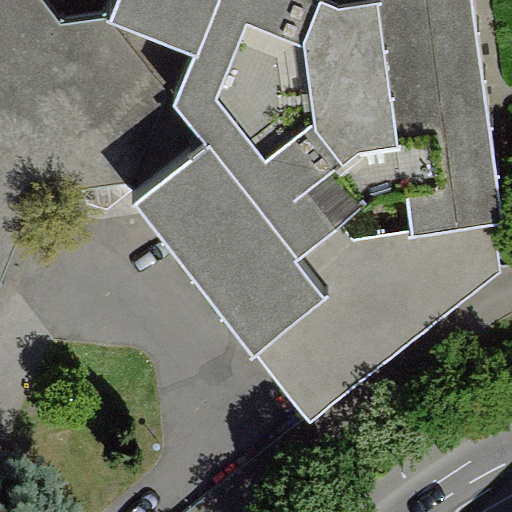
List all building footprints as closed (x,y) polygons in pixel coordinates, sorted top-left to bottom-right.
[(0,0),(0,283),(38,191),(132,180),(138,186),(212,128),(180,87),(199,38),(112,1),(111,10),(65,17),(51,0),(0,0)] [(112,0),(112,1),(199,38),(213,0),(112,0)] [(213,0),(199,38),(180,87),(212,128),(300,245),(340,213),(380,181),(406,177),(401,134),(360,137),(344,149),(314,108),(269,143),(219,79),(249,8),(305,28),(316,0),(213,0)] [(401,134),(382,0),(316,0),(305,28),(314,108),(344,149),(360,137),(401,134)] [(496,212),(506,211),(476,0),(382,0),(401,134),(406,177),(413,224),(496,212)] [(269,143),(314,108),(305,28),(249,8),(219,79),(269,143)] [(300,245),(212,128),(138,186),(255,338),(328,281),(300,245)] [(355,233),(340,213),(300,245),(328,281),(330,279),(390,355),(504,267),(496,212),(413,224),(355,233)] [(328,281),(255,338),(312,415),(390,355),(330,279),(328,281)]
